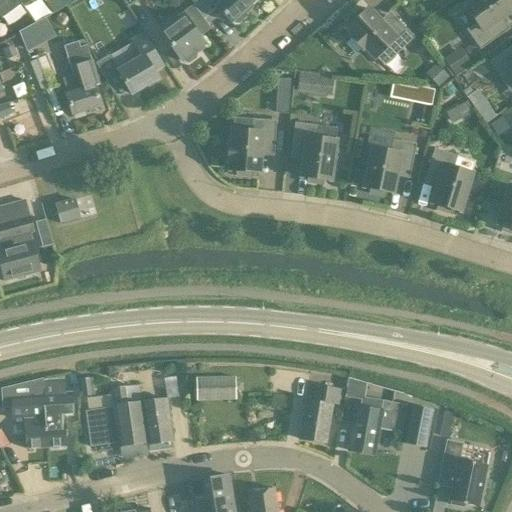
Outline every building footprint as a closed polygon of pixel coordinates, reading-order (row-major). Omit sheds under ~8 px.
[(0,0),(0,18),(19,4),(22,7),(32,0),(31,0),(0,0)] [(48,0),(45,3),(53,14),(68,5),(64,0),(48,0)] [(242,12),(253,2),(251,0),(207,0),(230,23),(232,21),(234,23),(237,24),(244,17),(244,14),(242,12)] [(511,0),(476,0),(465,8),(476,23),(466,30),(480,49),(501,34),(494,23),(511,10),(511,4),(511,2),(511,0)] [(194,58),(194,55),(193,53),(204,45),(197,36),(209,28),(193,6),(158,31),(180,62),(182,60),(184,62),(187,63),(194,58)] [(352,24),(347,29),(353,36),(351,38),(362,49),(364,47),(374,58),(375,57),(384,66),(413,38),(395,19),(385,28),(367,9),(362,14),(359,10),(348,20),(352,24)] [(34,25),(19,34),(27,55),(44,46),(34,25)] [(133,41),(142,56),(118,70),(116,71),(130,94),(156,79),(151,72),(161,66),(143,36),(133,41)] [(93,86),(97,85),(99,84),(90,56),(83,58),(78,41),(64,46),(70,67),(74,66),(80,90),(64,94),(71,115),(99,107),(93,86)] [(1,50),(5,60),(16,55),(12,45),(1,50)] [(511,75),(511,49),(511,47),(489,63),(503,82),(511,75)] [(453,54),(443,61),(454,77),(464,70),(453,54)] [(29,61),(41,91),(56,86),(44,56),(29,61)] [(104,78),(116,71),(118,70),(110,56),(96,64),(104,78)] [(425,74),(438,87),(448,77),(436,64),(425,74)] [(313,94),(315,77),(298,75),(296,92),(313,94)] [(277,81),(276,116),(289,116),(290,82),(277,81)] [(462,91),(467,98),(473,94),(474,93),(469,86),(462,91)] [(432,105),(435,91),(418,87),(415,101),(432,105)] [(474,108),(484,101),(477,91),(474,93),(473,94),(467,98),(474,108)] [(0,118),(12,114),(7,102),(0,105),(0,118)] [(466,103),(454,110),(460,121),(472,114),(466,103)] [(232,130),(231,145),(228,145),(227,161),(230,161),(229,171),(237,171),(236,176),(251,177),(251,172),(258,173),(260,147),(273,148),(275,121),(252,120),(251,132),(232,130)] [(508,131),(500,120),(490,127),(497,138),(508,131)] [(322,180),(329,181),(335,141),(334,141),(335,129),(295,123),(291,149),(304,151),(301,177),(308,178),(307,183),(322,185),(322,180)] [(415,144),(392,140),(390,152),(371,148),(363,188),(371,189),(370,194),(384,197),(385,192),(392,193),(397,168),(410,170),(415,144)] [(434,149),(426,174),(439,178),(431,203),(438,205),(437,210),(451,214),(452,210),(459,212),(472,173),(453,168),(457,156),(434,149)] [(497,224),(503,226),(502,231),(511,234),(511,186),(509,186),(497,224)] [(53,204),(59,225),(80,220),(74,198),(53,204)] [(0,272),(2,281),(38,271),(28,233),(32,232),(23,200),(0,206),(0,272)] [(45,220),(34,223),(41,247),(52,244),(45,220)] [(167,377),(170,396),(181,394),(178,375),(167,377)] [(195,376),(196,400),(236,399),(235,376),(195,376)] [(94,395),(92,377),(76,378),(78,397),(94,395)] [(46,447),(44,395),(43,378),(0,389),(0,405),(0,409),(11,409),(12,419),(24,418),(26,448),(46,447)] [(146,443),(147,445),(172,442),(166,400),(142,403),(140,386),(111,389),(118,446),(146,443)] [(337,406),(340,390),(317,386),(314,401),(305,400),(298,439),(325,444),(332,405),(337,406)] [(44,395),(46,447),(65,446),(63,416),(73,416),(72,393),(44,395)] [(379,428),(401,432),(403,432),(401,442),(445,450),(449,451),(450,442),(455,418),(435,414),(436,411),(406,405),(382,401),(380,411),(355,406),(347,450),(374,455),(379,428)] [(0,430),(0,447),(0,449),(9,445),(0,430)] [(450,442),(449,451),(445,450),(439,481),(452,484),(449,501),(451,501),(450,505),(463,508),(464,504),(478,507),(486,465),(458,459),(461,444),(450,442)] [(193,511),(232,511),(227,476),(189,483),(189,484),(193,511)] [(246,511),(245,511),(276,511),(273,489),(247,493),(250,510),(246,511)]
